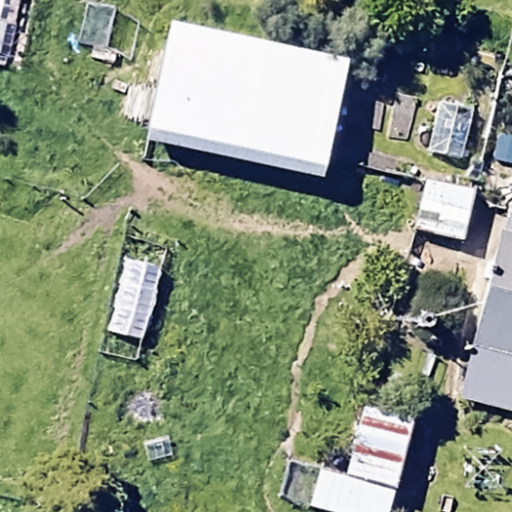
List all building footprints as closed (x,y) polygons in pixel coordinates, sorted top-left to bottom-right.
[(173,20),(149,139),(324,175),(349,57),(173,20)] [(488,115),(441,99),(425,149),(472,164),(488,115)] [(426,180),(414,229),(465,241),(476,192),(426,180)] [(511,206),(507,206),(462,399),(511,410),(511,206)] [(403,511),(431,424),(367,404),(345,474),(323,467),(311,506),(330,511),(403,511)]
